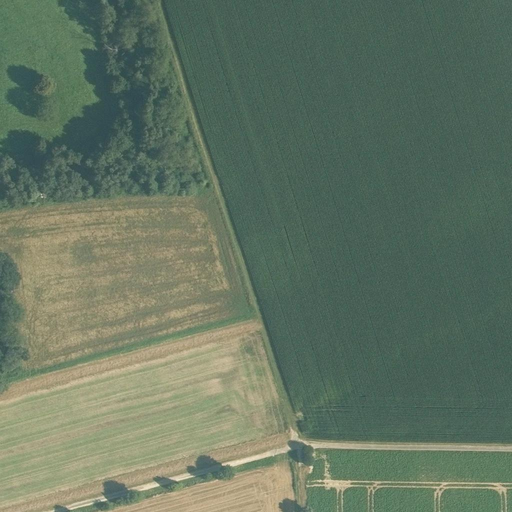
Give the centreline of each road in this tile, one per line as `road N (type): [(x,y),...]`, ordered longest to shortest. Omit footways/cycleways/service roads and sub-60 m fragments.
road 1 (track): [(301,511),(291,428),(159,0)]
road 2 (track): [(57,511),(295,445),(511,451)]
road 3 (track): [(256,315),(19,377)]
